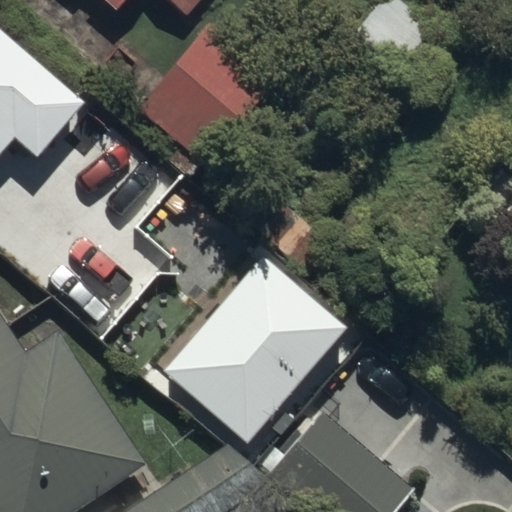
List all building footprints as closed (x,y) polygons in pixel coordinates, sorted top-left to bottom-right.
[(93,0),(112,16),(126,0),(160,0),(183,20),(200,0),(93,0)] [(392,0),(380,0),(348,37),(404,85),(441,42),(392,0)] [(273,83),(203,26),(129,116),(199,173),(273,83)] [(79,110),(0,40),(0,186),(1,187),(27,158),(32,163),(79,110)] [(511,180),(511,179),(504,188),(506,190),(493,205),(511,221),(511,180)] [(26,279),(87,333),(137,277),(75,223),(26,279)] [(265,255),(165,369),(248,442),(348,328),(265,255)] [(77,511),(142,469),(52,333),(21,354),(0,322),(0,511),(77,511)] [(395,511),(411,494),(318,415),(263,479),(302,511),(395,511)] [(222,439),(120,511),(283,511),(264,486),(259,490),(222,439)]
